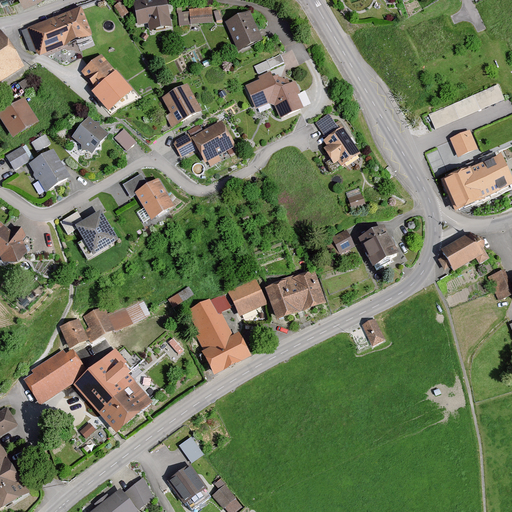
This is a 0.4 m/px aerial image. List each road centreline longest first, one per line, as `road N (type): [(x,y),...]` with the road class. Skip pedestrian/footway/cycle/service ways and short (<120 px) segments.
road 1 (tertiary): [(56,511),(217,389),(404,290),(427,265),(436,231)]
road 2 (residential): [(0,189),(46,212),(147,160),(197,190),(213,189),(308,133)]
road 3 (tertiary): [(436,231),(421,183),(311,0)]
